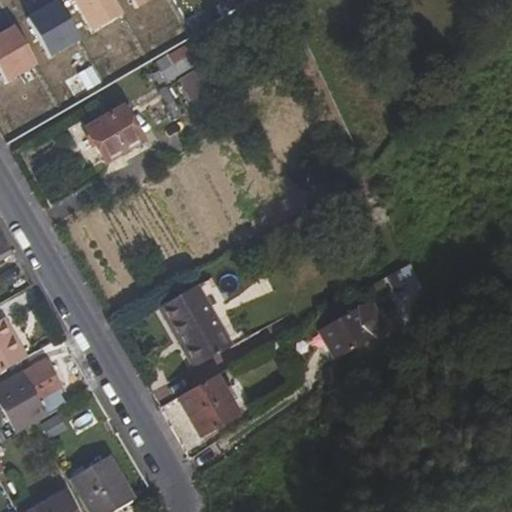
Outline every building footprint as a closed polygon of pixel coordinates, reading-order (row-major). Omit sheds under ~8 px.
[(57,0),(29,16),(52,56),(80,40),(57,0)] [(114,0),(77,0),(95,32),(123,16),(114,0)] [(15,25),(0,33),(0,63),(9,81),(38,65),(15,25)] [(103,163),(142,141),(122,107),(84,129),(103,163)] [(344,185),(351,198),(373,186),(367,172),(344,185)] [(385,278),(396,302),(421,290),(409,264),(385,278)] [(231,346),(196,286),(158,308),(192,368),(231,346)] [(372,307),(357,308),(317,331),(334,361),(376,337),(384,327),(372,307)] [(0,320),(0,373),(24,360),(0,320)] [(24,412),(61,391),(44,361),(7,383),(24,412)] [(238,416),(215,375),(176,398),(199,439),(238,416)] [(107,456),(67,479),(86,511),(110,511),(133,499),(107,456)] [(25,511),(74,511),(62,491),(25,511)]
